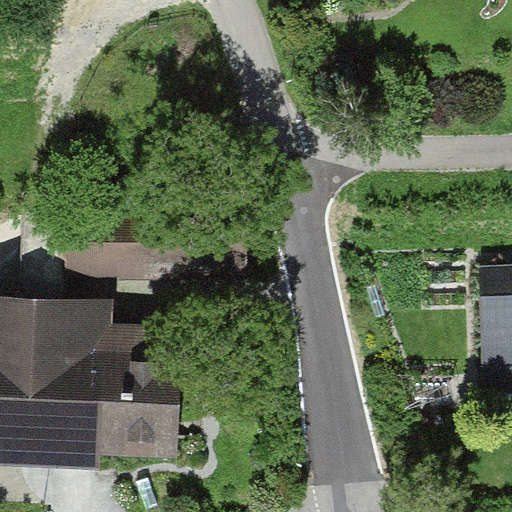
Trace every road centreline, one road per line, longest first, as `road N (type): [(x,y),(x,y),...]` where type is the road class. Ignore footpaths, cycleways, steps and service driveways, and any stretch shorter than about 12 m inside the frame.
road 1 (residential): [(357,511),(290,169)]
road 2 (residential): [(290,169),(351,155),(511,152)]
road 3 (residential): [(290,169),(232,0)]
